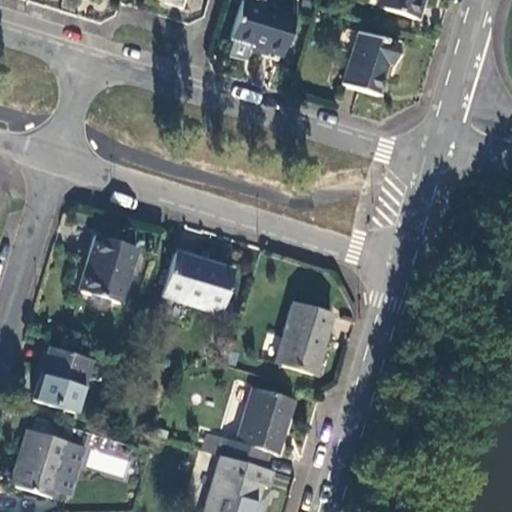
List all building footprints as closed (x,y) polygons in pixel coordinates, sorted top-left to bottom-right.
[(240,0),(227,41),(280,57),(293,17),(240,0)] [(375,0),(374,6),(415,19),(420,0),(375,0)] [(356,32),(340,85),(376,96),(386,65),(391,66),(398,44),(356,32)] [(136,249),(94,236),(76,291),(120,305),(136,249)] [(232,272),(173,254),(160,297),(220,315),(232,272)] [(330,317),(291,305),(273,363),(312,376),(330,317)] [(89,361),(48,348),(31,400),(73,413),(84,378),(89,361)] [(104,365),(89,361),(84,378),(99,382),(104,365)] [(203,451),(220,456),(265,469),(270,454),(277,455),(293,401),(252,388),(236,443),(208,435),(203,451)] [(35,420),(31,432),(67,443),(71,431),(35,420)] [(67,443),(31,432),(27,431),(10,486),(51,499),(52,496),(56,496),(57,501),(62,501),(64,496),(69,496),(83,448),(67,443)] [(128,457),(130,450),(118,446),(116,453),(128,457)] [(121,478),(127,462),(92,449),(85,465),(121,478)] [(267,488),(272,471),(265,469),(220,456),(203,511),(252,511),(260,486),(267,488)]
